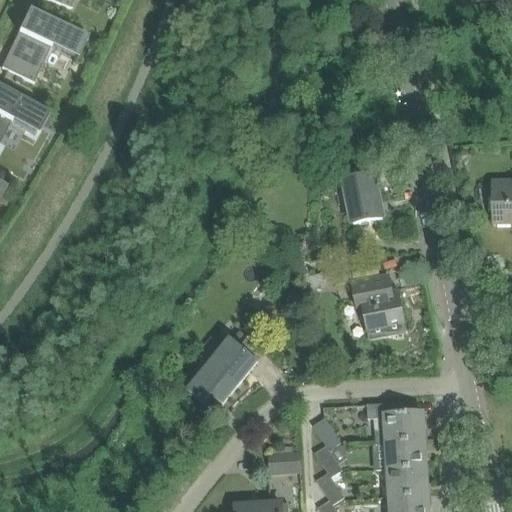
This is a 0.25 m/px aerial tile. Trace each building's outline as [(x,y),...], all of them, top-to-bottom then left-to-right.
[(45,0),(61,6),(71,11),(75,0),(45,0)] [(9,55),(2,70),(24,81),(34,85),(41,71),(36,68),(46,47),(51,49),(74,59),(77,52),(78,53),(83,41),(84,39),(29,13),(28,14),(19,34),(24,37),(14,57),(9,55)] [(0,144),(0,133),(7,121),(12,124),(12,123),(34,135),(38,128),(44,117),(45,115),(0,90),(0,144)] [(363,179),(348,182),(349,183),(353,203),(357,225),(357,226),(373,223),(383,221),(376,189),(374,178),(379,177),(377,164),(361,167),(363,179)] [(511,189),(494,190),(494,225),(511,225),(511,219),(511,189)] [(377,265),(353,269),(355,282),(379,277),(377,265)] [(353,269),(329,274),(332,286),(355,282),(353,269)] [(373,283),(354,287),(358,308),(359,308),(359,307),(364,306),(364,307),(365,311),(369,331),(370,337),(405,334),(403,324),(404,324),(404,323),(398,294),(397,295),(397,296),(392,297),(391,291),(389,280),(373,283)] [(217,360),(189,394),(204,407),(212,397),(223,406),(258,363),(266,354),(250,340),(242,349),(232,342),(217,360)] [(406,416),(405,405),(368,408),(369,418),(369,422),(378,421),(379,433),(376,433),(376,446),(388,445),(425,443),(423,417),(424,416),(424,415),(406,416)] [(330,453),(342,445),(326,421),(314,429),(327,449),(327,448),(330,453)] [(390,472),(426,470),(425,443),(388,445),(390,472)] [(327,449),(315,456),(329,476),(332,481),(332,480),(341,475),(343,473),(339,467),(330,453),(327,448),(327,449)] [(272,474),(300,473),(299,457),(271,458),(272,474)] [(391,499),(428,497),(426,470),(390,472),(391,499)] [(332,481),(329,476),(317,483),(330,503),(334,508),(345,500),(332,480),(332,481)] [(391,511),(429,511),(428,497),(391,499),(391,511)] [(334,508),(330,503),(319,511),(336,511),(334,508)]
